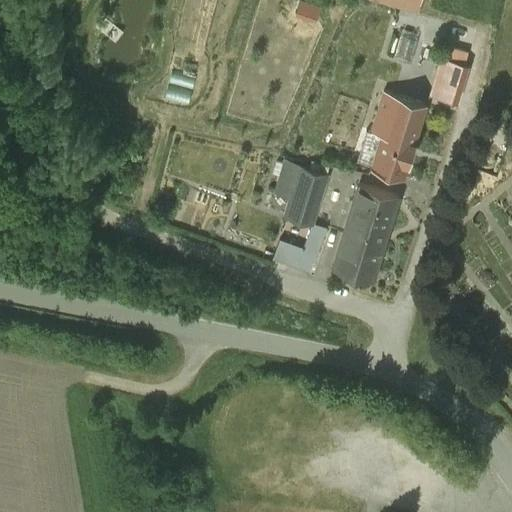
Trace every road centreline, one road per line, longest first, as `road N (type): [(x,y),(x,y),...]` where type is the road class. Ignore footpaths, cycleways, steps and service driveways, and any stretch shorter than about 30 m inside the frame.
road 1 (unclassified): [(381,369),(391,329),(371,312),(99,219),(32,146),(0,73)]
road 2 (unclassified): [(381,369),(0,286)]
road 3 (track): [(391,329),(471,86)]
road 4 (track): [(205,331),(184,379),(138,388),(87,377)]
road 5 (residential): [(511,471),(471,423),(401,378)]
